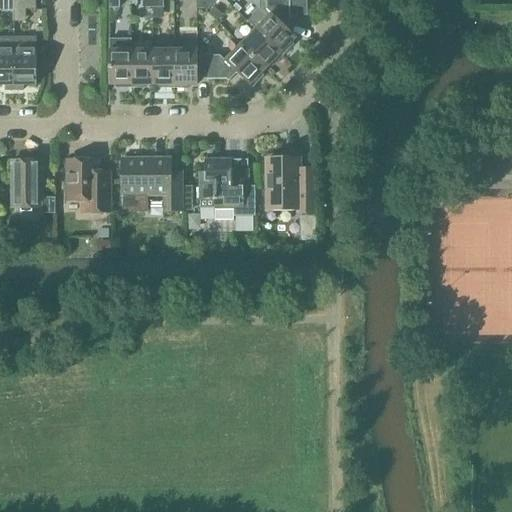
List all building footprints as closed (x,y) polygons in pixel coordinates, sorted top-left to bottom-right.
[(0,0),(0,9),(13,9),(13,0),(0,0)] [(25,22),(25,10),(35,10),(35,0),(13,0),(13,9),(13,22),(25,22)] [(120,8),(119,0),(108,0),(108,8),(120,8)] [(204,9),(206,11),(210,6),(203,0),(198,0),(198,9),(204,9)] [(249,20),(257,28),(256,29),(284,56),(290,50),(289,44),(295,38),(283,26),(292,18),(290,16),(289,0),(259,0),(260,9),(249,20)] [(284,56),(256,29),(241,44),(265,68),(269,64),(277,63),(284,56)] [(14,90),(14,37),(0,37),(0,84),(4,85),(4,90),(14,90)] [(14,37),(14,90),(23,90),(23,84),(36,84),(36,37),(14,37)] [(108,39),(108,50),(109,85),(119,85),(122,89),(132,88),(131,50),(132,50),(132,39),(108,39)] [(265,68),(241,44),(225,61),(219,55),(207,55),(207,79),(226,79),(229,81),(237,73),(252,88),(259,80),(259,74),(265,68)] [(153,84),(153,49),(132,50),(131,50),(132,88),(141,88),(145,85),(153,84)] [(175,88),(175,49),(153,49),(153,84),(162,84),(166,88),(175,88)] [(175,49),(175,88),(183,88),(188,84),(197,85),(197,79),(207,79),(207,55),(196,55),(196,49),(175,49)] [(298,212),(313,211),(313,171),(299,171),(299,159),(267,160),(267,210),(298,210),(298,212)] [(123,161),(124,210),(147,209),(147,194),(168,194),(168,212),(183,212),(182,171),(169,171),(168,160),(123,161)] [(254,186),(247,186),(247,169),(231,169),(231,160),(204,160),(204,172),(199,172),(200,208),(234,208),(234,216),(255,216),(254,186)] [(67,200),(82,200),(82,212),(111,212),(111,179),(98,180),(97,161),(67,161),(67,200)] [(55,198),(41,198),(41,162),(11,162),(11,207),(41,207),(41,213),(55,213),(55,198)]
